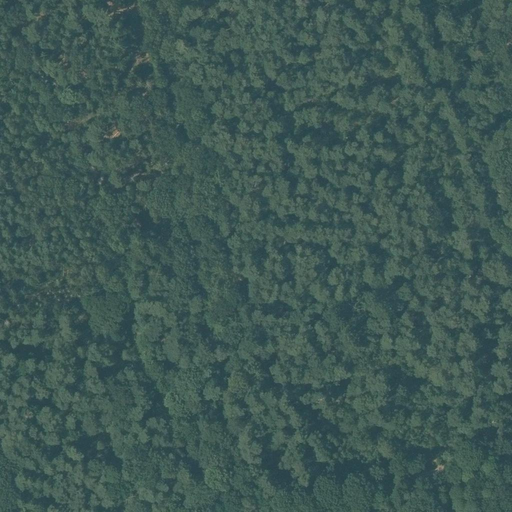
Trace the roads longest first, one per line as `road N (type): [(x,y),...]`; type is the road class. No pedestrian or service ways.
road 1 (unknown): [(273,511),(267,447),(277,312),(297,234),(286,179),(296,0)]
road 2 (track): [(265,511),(511,453)]
